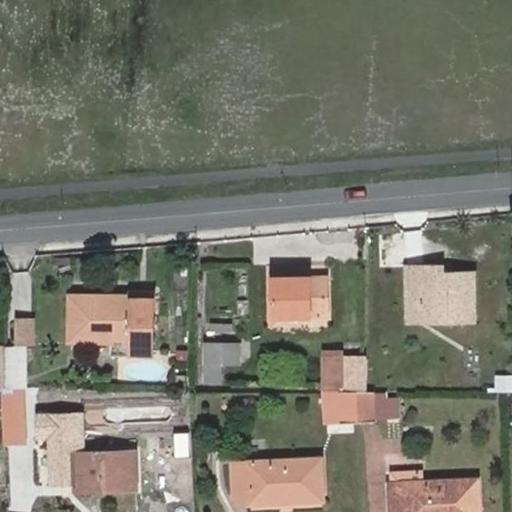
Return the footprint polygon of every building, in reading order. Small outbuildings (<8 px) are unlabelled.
[(445,266),(410,267),(411,302),(427,302),(427,319),(476,319),(476,274),(445,274),(445,266)] [(331,283),(306,283),(307,276),(277,276),(277,315),(331,315),(331,283)] [(153,297),(74,296),(73,342),(112,343),(112,355),(133,356),(132,351),(152,351),(153,297)] [(411,302),(411,319),(427,319),(427,302),(411,302)] [(207,345),(207,365),(223,365),(239,365),(239,344),(207,345)] [(507,390),(511,390),(511,371),(509,371),(509,346),(466,345),(466,390),(507,390)] [(27,347),(4,346),(4,386),(28,386),(27,347)] [(359,389),(369,389),(369,356),(344,357),(344,350),(327,350),(326,389),(344,389),(359,389)] [(222,380),(223,365),(207,365),(206,380),(222,380)] [(18,406),(28,407),(28,386),(4,386),(6,443),(19,442),(18,406)] [(346,422),(360,421),(359,389),(344,389),(346,422)] [(360,421),(376,421),(376,389),(369,389),(359,389),(360,421)] [(137,487),(136,451),(61,454),(63,489),(137,487)] [(323,498),(321,458),(236,463),(238,495),(253,495),(254,502),(323,498)] [(479,511),(478,480),(393,483),(394,511),(479,511)]
